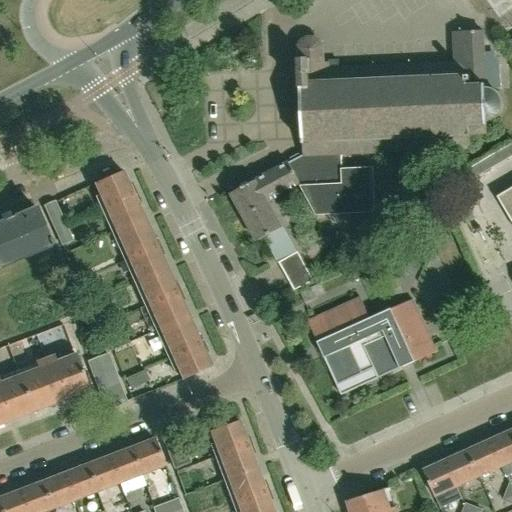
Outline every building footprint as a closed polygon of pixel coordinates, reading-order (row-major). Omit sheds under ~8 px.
[(299,48),(299,49),(300,81),(301,97),(301,152),(288,160),(318,215),(375,212),(373,167),(342,168),(342,153),(434,149),(435,152),(448,151),(448,149),(470,148),(469,137),(472,137),(472,134),(486,133),(485,121),(488,121),(490,120),(492,119),(494,118),(496,117),(497,115),(498,113),(500,111),(500,109),(501,107),(501,105),(501,103),(501,101),(500,99),(499,97),(498,95),(496,93),(494,92),(493,90),(490,90),(488,89),(486,89),(484,89),(482,33),(456,34),(457,65),(339,69),(339,62),(324,62),(323,47),(322,44),(321,42),(319,41),(319,40),(317,39),(316,38),(314,38),(312,37),(310,37),(309,38),(307,38),(305,39),(304,40),(302,41),(301,42),(300,44),(299,46),(299,48)] [(511,143),(467,170),(468,171),(472,180),(511,156),(511,143)] [(257,241),(264,237),(281,227),(266,199),(298,182),(315,215),(318,215),(288,160),(248,184),(231,193),(257,241)] [(94,183),(94,184),(182,380),(191,375),(210,367),(121,171),(94,183)] [(511,187),(497,197),(511,222),(511,187)] [(55,201),(43,206),(61,246),(73,241),(55,201)] [(0,267),(51,246),(35,209),(35,208),(0,222),(0,267)] [(402,265),(419,271),(427,252),(409,246),(402,265)] [(297,252),(289,257),(278,262),(294,290),(313,280),(297,252)] [(305,304),(315,299),(310,288),(300,293),(305,304)] [(374,369),(378,378),(402,367),(399,362),(411,357),(413,362),(437,351),(413,300),(370,319),(360,298),(326,313),(307,321),(336,386),(374,369)] [(440,321),(445,331),(449,341),(460,336),(451,316),(440,321)] [(71,396),(88,389),(74,354),(55,362),(52,356),(44,360),(59,398),(69,394),(70,397),(71,396)] [(108,354),(87,361),(86,362),(105,410),(126,402),(108,354)] [(59,398),(44,360),(34,363),(36,369),(18,376),(32,411),(46,406),(48,405),(47,403),(57,399),(58,401),(59,401),(59,398)] [(16,417),(32,411),(18,376),(0,382),(0,413),(4,422),(3,420),(14,416),(15,418),(16,418),(16,417)] [(209,431),(239,511),(272,511),(238,420),(219,427),(209,431)] [(511,460),(511,432),(511,430),(489,440),(501,466),(511,460)] [(131,447),(141,473),(163,464),(154,439),(131,447)] [(174,469),(190,463),(182,440),(166,446),(174,469)] [(467,450),(479,476),(501,466),(489,440),(467,450)] [(141,473),(131,447),(108,456),(118,482),(141,473)] [(479,476),(467,450),(445,460),(457,486),(479,476)] [(118,482),(108,456),(86,465),(96,490),(118,482)] [(457,486),(445,460),(423,470),(435,496),(457,486)] [(63,473),(73,499),(96,490),(86,465),(63,473)] [(41,482),(51,507),(73,499),(63,473),(41,482)] [(18,490),(26,511),(38,511),(51,507),(41,482),(18,490)] [(503,501),(511,504),(511,490),(509,484),(503,501)] [(0,497),(0,511),(26,511),(18,490),(0,497)] [(384,490),(367,495),(347,501),(350,511),(396,511),(395,507),(390,509),(384,490)] [(181,511),(177,499),(154,507),(152,508),(153,511),(181,511)]
